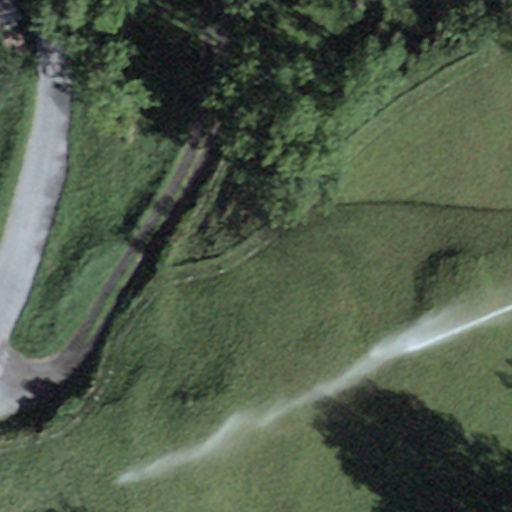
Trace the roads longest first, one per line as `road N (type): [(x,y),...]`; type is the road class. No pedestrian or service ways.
road 1 (track): [(206,0),(209,85),(199,147),(68,371),(39,385),(0,383)]
road 2 (residential): [(54,0),(66,28),(58,116),(35,228),(0,324)]
